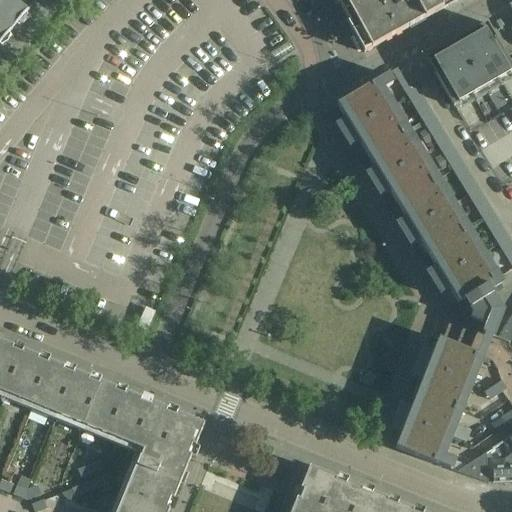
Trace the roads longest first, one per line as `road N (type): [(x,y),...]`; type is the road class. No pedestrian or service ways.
road 1 (residential): [(146,374),(466,501),(511,506)]
road 2 (residential): [(311,94),(249,140),(146,374)]
road 3 (residential): [(489,0),(311,94)]
road 4 (residential): [(0,314),(146,374)]
